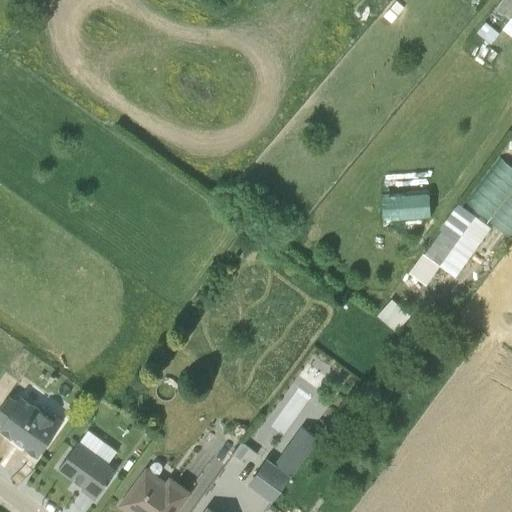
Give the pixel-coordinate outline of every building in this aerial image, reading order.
[(503,17),(511,6),(511,0),(499,0),(492,8),(503,17)] [(511,36),(511,12),(500,29),(511,38),(511,36)] [(484,22),(476,33),(490,44),(498,33),(484,22)] [(511,169),(497,158),(464,202),(511,237),(511,169)] [(384,191),(385,215),(432,213),(432,189),(384,191)] [(421,254),(408,273),(424,285),(439,266),(455,277),(490,228),(458,206),(423,255),(421,254)] [(409,316),(391,299),(377,315),(395,331),(409,316)] [(361,398),(352,391),(346,399),(347,400),(324,433),(331,438),(361,398)] [(8,396),(0,407),(0,422),(0,423),(0,429),(11,438),(12,437),(25,446),(24,447),(36,456),(62,421),(20,395),(17,401),(8,396)] [(264,459),(246,484),(270,502),(317,438),(301,426),(274,464),(267,459),(264,459)] [(80,490),(93,500),(116,470),(107,464),(116,451),(87,430),(78,443),(77,442),(57,468),(82,487),(80,490)] [(160,464),(158,462),(154,462),(151,464),(147,468),(145,467),(117,506),(124,511),(176,511),(191,493),(169,476),(165,481),(157,475),(162,468),(160,464)]
